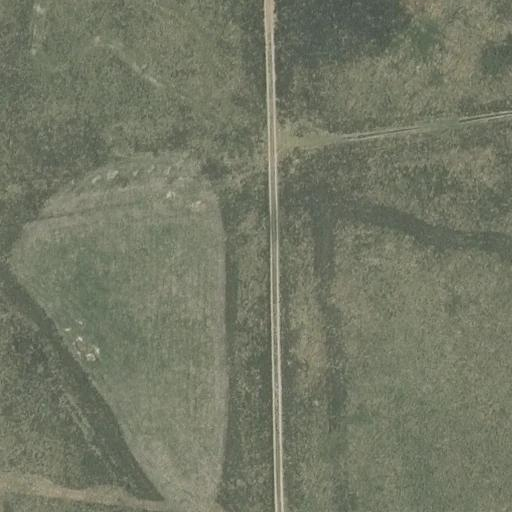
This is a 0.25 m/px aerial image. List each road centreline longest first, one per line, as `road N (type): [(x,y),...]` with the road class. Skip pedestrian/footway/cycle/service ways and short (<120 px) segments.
road 1 (track): [(267,0),(278,511)]
road 2 (track): [(271,149),(511,114)]
